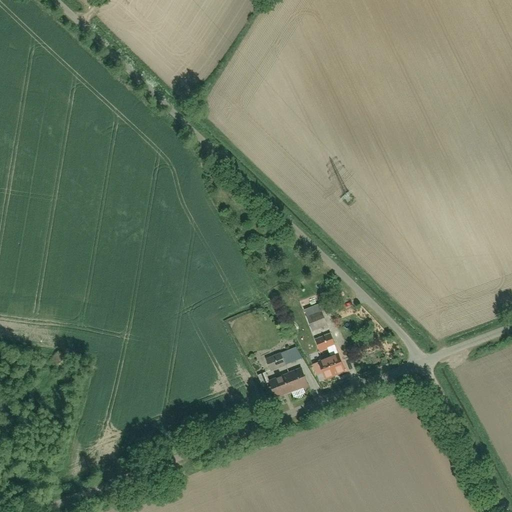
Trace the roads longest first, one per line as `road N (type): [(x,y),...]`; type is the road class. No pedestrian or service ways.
road 1 (unclassified): [(420,362),(50,0)]
road 2 (residential): [(420,362),(37,511)]
road 3 (unclassified): [(502,511),(420,362)]
